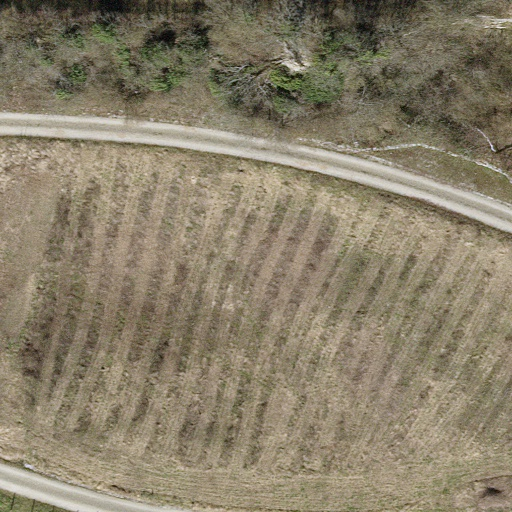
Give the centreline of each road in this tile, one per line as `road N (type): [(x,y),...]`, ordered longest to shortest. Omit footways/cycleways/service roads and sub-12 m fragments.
road 1 (track): [(511,219),(281,149),(0,123)]
road 2 (track): [(0,472),(133,511)]
